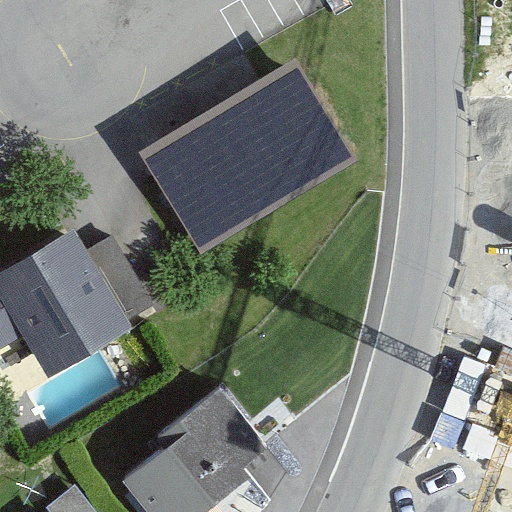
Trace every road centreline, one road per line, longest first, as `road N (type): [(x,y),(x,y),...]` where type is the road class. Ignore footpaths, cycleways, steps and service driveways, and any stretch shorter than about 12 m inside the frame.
road 1 (residential): [(350,511),(398,383),(428,231),(434,0)]
road 2 (unknown): [(21,0),(114,154),(123,213),(168,299)]
